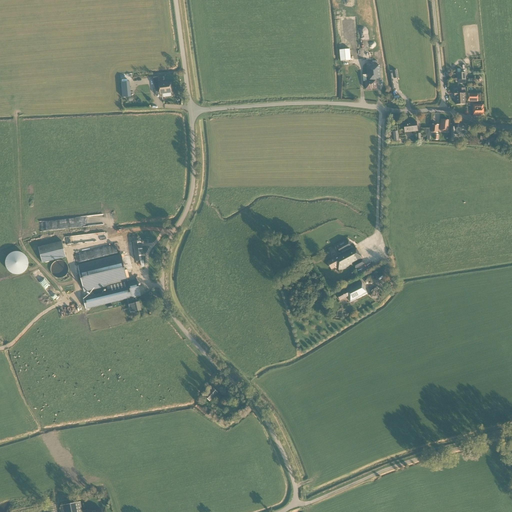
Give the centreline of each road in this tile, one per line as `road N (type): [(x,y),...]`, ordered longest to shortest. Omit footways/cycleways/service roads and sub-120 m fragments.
road 1 (tertiary): [(279,511),(295,491),(275,436),(163,296),(164,257),(192,189),(190,111)]
road 2 (tertiary): [(511,127),(444,109),(327,102),(190,111)]
